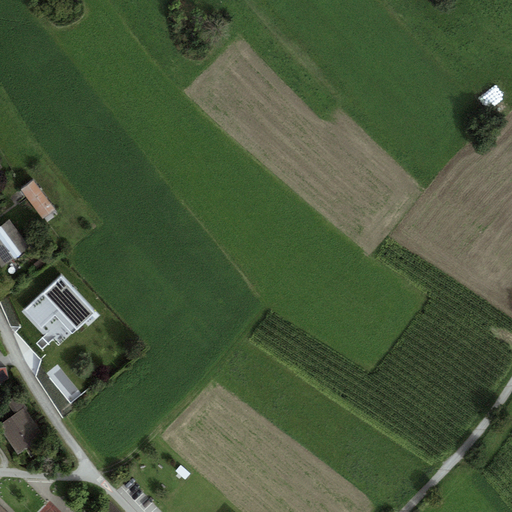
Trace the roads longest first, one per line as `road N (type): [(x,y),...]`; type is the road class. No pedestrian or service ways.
road 1 (residential): [(91,474),(0,327)]
road 2 (unclassified): [(403,511),(511,384)]
